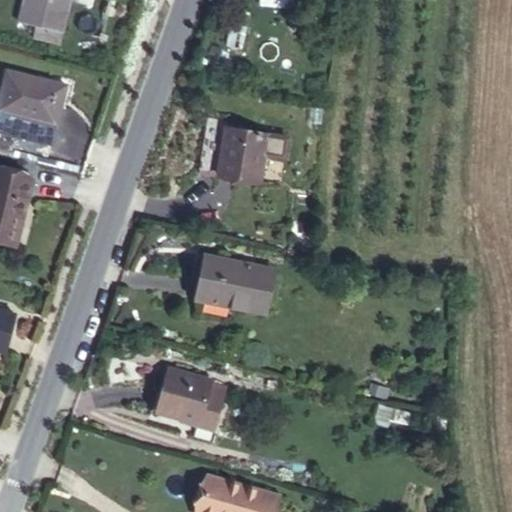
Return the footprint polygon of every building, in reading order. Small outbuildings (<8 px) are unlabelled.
[(95,2),(87,0),(62,0),(55,52),(84,59),(95,2)] [(7,71),(0,99),(0,122),(53,135),(65,86),(7,71)] [(207,117),(198,172),(260,181),(264,155),(284,159),(287,138),(225,128),(226,120),(207,117)] [(28,211),(0,202),(0,275),(11,278),(28,211)] [(204,256),(196,299),(265,313),(274,270),(204,256)] [(0,311),(0,351),(4,353),(14,315),(0,311)] [(225,387),(168,370),(156,410),(181,417),(197,422),(196,424),(213,429),(225,387)] [(272,511),(277,497),(208,477),(198,511),(272,511)]
